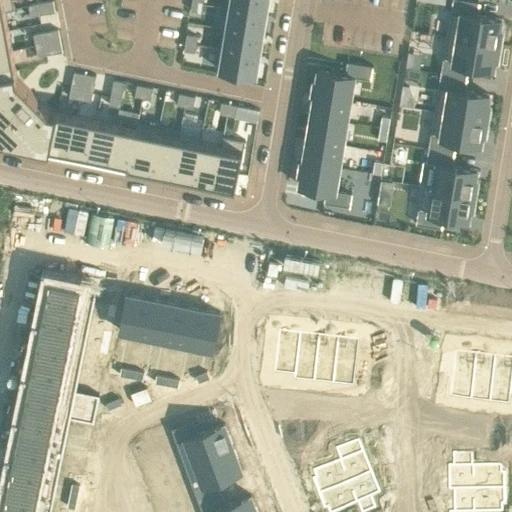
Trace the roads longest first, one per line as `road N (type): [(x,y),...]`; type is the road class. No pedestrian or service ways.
road 1 (residential): [(290,511),(235,339),(261,226)]
road 2 (residential): [(32,183),(261,226)]
road 3 (residential): [(261,226),(487,274)]
road 4 (residential): [(303,0),(261,226)]
road 5 (residential): [(32,183),(0,329)]
road 6 (residential): [(487,274),(511,137)]
